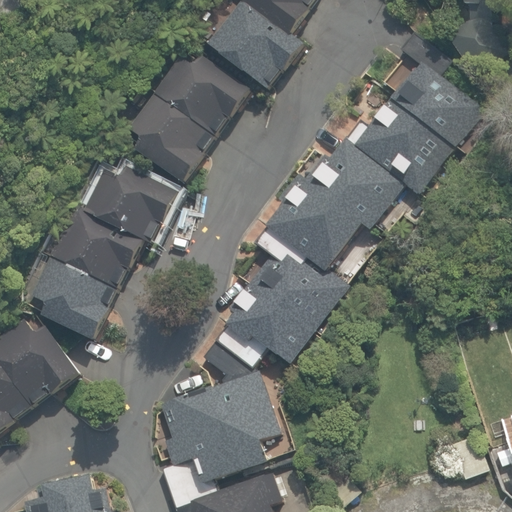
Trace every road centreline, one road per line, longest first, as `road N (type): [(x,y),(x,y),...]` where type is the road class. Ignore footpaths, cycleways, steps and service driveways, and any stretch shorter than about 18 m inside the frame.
road 1 (residential): [(364,0),(358,26),(327,74),(226,205),(150,345),(126,448)]
road 2 (residential): [(126,448),(62,448),(0,485)]
